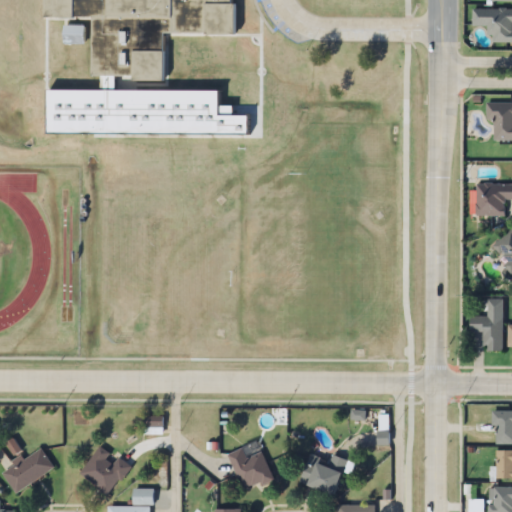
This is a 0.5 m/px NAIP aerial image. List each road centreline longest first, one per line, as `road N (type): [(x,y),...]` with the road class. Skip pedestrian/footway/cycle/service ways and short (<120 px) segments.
road 1 (tertiary): [(433,390),(0,379)]
road 2 (tertiary): [(442,0),(433,390)]
road 3 (tertiary): [(433,390),(434,511)]
